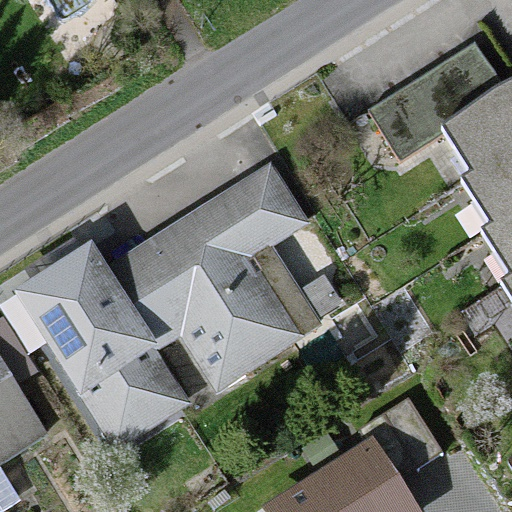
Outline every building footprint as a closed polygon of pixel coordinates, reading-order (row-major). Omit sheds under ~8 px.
[(453,129),(508,94),(477,46),(371,114),(371,115),(403,165),(447,137),(445,134),(453,129)] [(466,187),(474,181),(483,176),(511,157),(511,91),(508,94),(453,129),(445,134),(447,137),(474,180),(465,185),(466,187)] [(494,232),(503,226),(511,220),(511,157),(483,176),(474,181),(466,187),(493,231),(485,236),(485,237),(494,232)] [(219,395),(249,376),(245,371),(297,338),(247,259),(275,242),(245,194),(166,243),(170,249),(108,288),(149,354),(180,334),(219,395)] [(511,220),(503,226),(494,232),(485,237),(511,280),(511,282),(504,287),(505,289),(511,284),(511,220)] [(29,302),(109,428),(171,388),(149,354),(108,288),(91,262),(29,302)] [(39,374),(6,322),(0,325),(0,464),(44,437),(14,389),(39,374)] [(445,456),(410,402),(385,418),(420,472),(445,456)] [(409,511),(373,454),(282,511),(409,511)]
